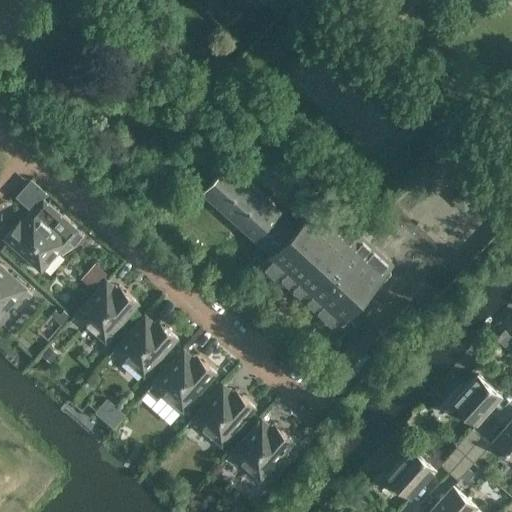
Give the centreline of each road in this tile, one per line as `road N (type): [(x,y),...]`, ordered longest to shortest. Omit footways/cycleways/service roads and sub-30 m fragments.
road 1 (residential): [(303,403),(26,151)]
road 2 (unknown): [(303,403),(401,298)]
